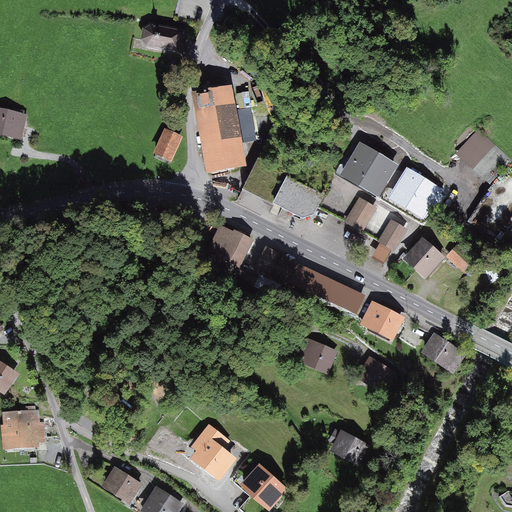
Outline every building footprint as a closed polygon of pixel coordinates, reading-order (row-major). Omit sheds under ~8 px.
[(229,17),(220,31),(234,40),(242,26),(229,17)] [(150,27),(145,31),(143,41),(147,46),(175,52),(179,32),(150,27)] [(198,97),(211,171),(240,166),(227,92),(198,97)] [(0,132),(21,138),(27,116),(23,115),(24,112),(14,109),(13,114),(0,111),(0,132)] [(166,132),(156,153),(170,159),(179,139),(166,132)] [(375,199),(377,196),(361,187),(364,181),(348,172),(361,148),(352,143),(327,189),(325,188),(322,193),(288,177),(275,203),(275,202),(274,204),(302,218),(312,214),(317,204),(349,220),(347,223),(361,231),(363,228),(382,239),(381,242),(393,250),(408,223),(377,204),(373,202),(375,199)] [(377,196),(391,172),(380,166),(382,164),(377,161),(378,158),(361,148),(348,172),(364,181),(361,187),(377,196)] [(244,187),(275,202),(275,203),(288,177),(268,167),(269,165),(258,159),(244,187)] [(511,223),(511,176),(502,170),(468,222),(500,243),(511,223)] [(394,175),(391,172),(377,196),(375,199),(373,202),(377,204),(379,201),(401,214),(402,213),(424,226),(437,208),(444,197),(419,183),(417,186),(395,173),(394,175)] [(210,251),(223,257),(233,236),(221,230),(210,251)] [(234,234),(233,236),(223,257),(239,265),(251,242),(234,234)] [(442,259),(421,240),(406,258),(426,277),(442,259)] [(458,248),(450,257),(469,275),(478,265),(458,248)] [(263,258),(280,266),(283,259),(267,251),(263,258)] [(284,285),(286,280),(293,266),(294,265),(283,259),(280,266),(263,258),(257,271),(284,285)] [(499,275),(506,272),(499,259),(492,262),(499,275)] [(241,264),(237,274),(255,283),(259,273),(241,264)] [(362,299),(293,266),(286,280),(356,313),(362,299)] [(369,310),(362,323),(392,338),(401,320),(378,308),(376,314),(369,310)] [(435,338),(425,353),(453,371),(463,356),(435,338)] [(303,346),(311,350),(306,362),(326,371),(334,354),(305,342),(303,346)] [(371,362),(361,378),(382,390),(392,374),(371,362)] [(0,388),(4,391),(15,375),(0,365),(0,388)] [(4,428),(5,445),(36,443),(33,409),(23,409),(24,414),(5,415),(6,428),(4,428)] [(334,450),(357,463),(361,454),(366,457),(369,451),(336,432),(331,441),(338,444),(334,450)] [(242,511),(264,511),(283,491),(259,469),(252,477),(244,469),(233,482),(250,497),(239,509),(242,511)] [(116,471),(106,486),(128,500),(140,482),(134,478),(134,479),(133,482),(116,471)] [(157,491),(144,510),(147,511),(175,511),(180,506),(182,508),(187,501),(173,492),(169,498),(157,491)] [(499,497),(505,507),(511,508),(511,491),(508,491),(499,497)]
